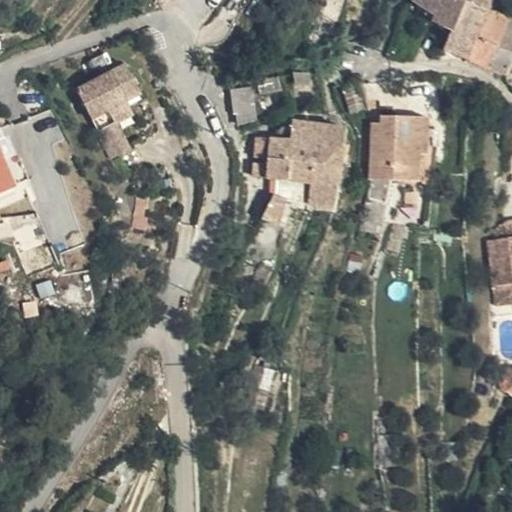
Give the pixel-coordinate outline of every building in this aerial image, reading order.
[(496,15),(501,0),(435,0),(451,9),(449,17),(461,23),(468,27),(474,7),(494,14),(496,15)] [(460,48),(479,58),(496,15),(494,14),(474,7),(468,27),(461,44),(460,48)] [(498,67),(511,33),(511,21),(501,17),(496,15),(479,58),(498,67)] [(511,33),(498,67),(511,74),(511,33)] [(137,163),(122,136),(114,123),(128,115),(143,106),(127,79),(82,106),(120,172),(137,163)] [(247,127),(265,127),(263,101),(241,102),(242,127),(247,127)] [(114,123),(122,136),(135,128),(128,115),(114,123)] [(265,138),(265,127),(247,127),(248,138),(265,138)] [(374,189),(374,190),(423,197),(426,171),(432,172),(437,134),(403,129),(402,138),(406,138),(401,179),(376,175),(374,189)] [(293,194),(291,211),(341,221),(354,141),(299,132),(299,136),(284,142),(283,150),(264,149),(259,189),(279,192),(293,194)] [(378,157),(376,175),(401,179),(406,138),(402,138),(381,136),(378,157)] [(0,179),(0,198),(15,192),(8,176),(0,179)] [(276,207),(273,217),(280,219),(283,209),(276,207)] [(283,238),(290,216),(291,211),(283,209),(280,219),(273,217),(265,233),(283,238)] [(511,231),(506,231),(497,231),(494,290),(511,291),(511,231)] [(511,382),(511,366),(498,368),(500,384),(506,387),(511,382)]
